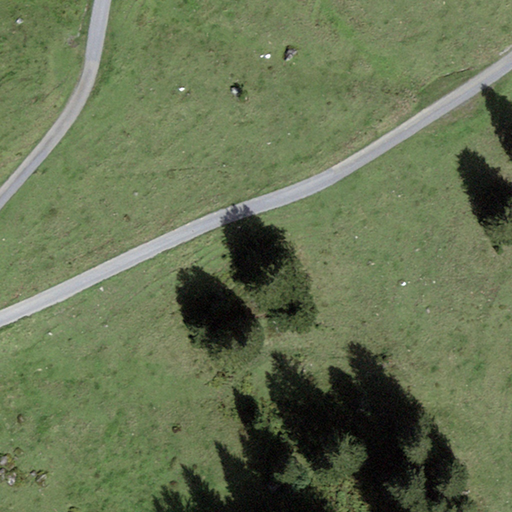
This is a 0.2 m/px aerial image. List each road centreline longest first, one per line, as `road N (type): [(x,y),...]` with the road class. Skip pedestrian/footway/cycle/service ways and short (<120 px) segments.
road 1 (unclassified): [(511,52),(330,172),(165,235),(0,315)]
road 2 (unclassified): [(0,193),(71,100),(101,0)]
